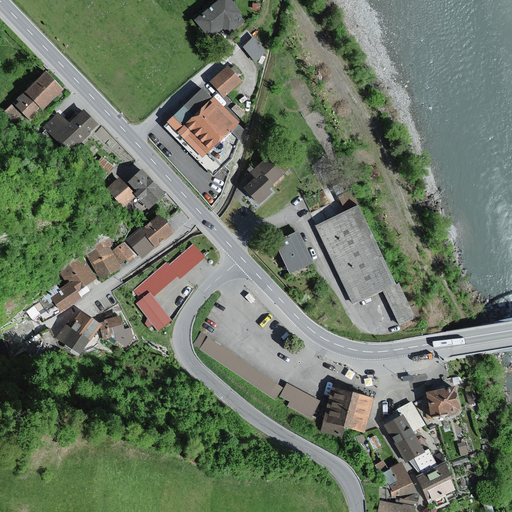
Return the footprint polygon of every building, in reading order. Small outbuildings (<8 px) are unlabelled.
[(227,0),(218,0),(192,22),(209,41),(223,29),(228,35),(243,23),(238,17),(240,15),(227,0)] [(253,39),(242,48),(254,64),(266,55),(253,39)] [(226,68),(207,84),(222,100),(240,84),(226,68)] [(48,72),(15,104),(31,121),(39,113),(37,112),(40,108),(44,111),(65,90),(48,72)] [(242,130),(201,90),(171,119),(181,129),(179,130),(205,157),(207,154),(221,168),(231,159),(242,130)] [(235,105),(230,110),(239,119),(244,114),(235,105)] [(11,107),(4,114),(13,123),(21,116),(11,107)] [(59,113),(44,128),(69,154),(98,125),(84,110),(70,124),(59,113)] [(102,157),(97,163),(110,174),(114,168),(102,157)] [(252,179),(240,190),(256,207),(269,195),(266,192),(283,177),(266,159),(253,171),(249,167),(245,172),(252,179)] [(142,170),(129,183),(138,193),(136,195),(150,209),(165,194),(142,170)] [(119,178),(106,190),(124,209),(144,214),(150,209),(136,195),(119,178)] [(347,180),(331,187),(335,196),(351,189),(347,180)] [(351,191),(337,198),(344,212),(358,206),(351,191)] [(356,208),(314,228),(351,306),(382,292),(399,327),(415,319),(399,285),(394,287),(356,208)] [(142,228),(127,239),(127,240),(137,253),(143,260),(176,233),(161,215),(143,229),(142,228)] [(297,232),(273,244),(288,276),(312,265),(297,232)] [(97,250),(87,255),(103,281),(122,269),(109,247),(114,244),(109,237),(94,246),(97,250)] [(127,240),(112,251),(122,264),(137,253),(127,240)] [(194,244),(168,265),(177,276),(181,279),(206,258),(194,244)] [(98,278),(80,255),(60,271),(69,283),(78,294),(98,278)] [(168,265),(167,263),(133,291),(144,303),(153,296),(177,276),(168,265)] [(56,285),(34,300),(37,304),(25,311),(34,323),(43,318),(44,321),(62,313),(83,300),(78,294),(69,283),(60,291),(56,285)] [(144,303),(139,307),(148,318),(145,324),(148,328),(153,324),(158,331),(172,322),(153,296),(144,303)] [(101,328),(81,314),(71,327),(68,324),(57,339),(81,356),(101,328)] [(103,322),(100,322),(104,340),(115,338),(115,340),(126,347),(135,340),(132,328),(126,329),(122,314),(102,319),(103,322)] [(49,329),(23,342),(27,353),(58,345),(49,329)] [(202,333),(194,344),(276,400),(284,388),(202,333)] [(288,385),(281,397),(291,402),(288,407),(311,419),(320,402),(288,385)] [(452,386),(424,392),(429,418),(448,414),(447,412),(457,410),(452,386)] [(374,400),(333,389),(321,432),(343,438),(346,428),(365,433),(374,400)] [(469,391),(465,392),(469,404),(473,403),(469,391)] [(400,414),(410,432),(423,424),(410,400),(395,409),(396,412),(398,415),(400,414)] [(398,415),(396,412),(382,420),(384,422),(381,424),(392,444),(411,433),(410,432),(400,414),(398,415)] [(420,447),(411,433),(392,444),(404,462),(407,461),(418,474),(435,465),(423,445),(420,447)] [(374,436),(367,439),(374,451),(380,448),(374,436)] [(465,445),(457,447),(460,456),(467,454),(465,445)] [(380,474),(387,470),(381,460),(374,465),(380,474)] [(380,474),(379,475),(387,486),(388,485),(391,491),(409,482),(399,462),(387,470),(380,474)] [(418,474),(414,476),(426,501),(431,499),(434,508),(446,502),(443,496),(453,491),(442,462),(435,465),(418,474)] [(391,502),(378,500),(376,511),(377,511),(411,511),(412,505),(415,506),(416,493),(409,482),(391,491),(391,502)]
